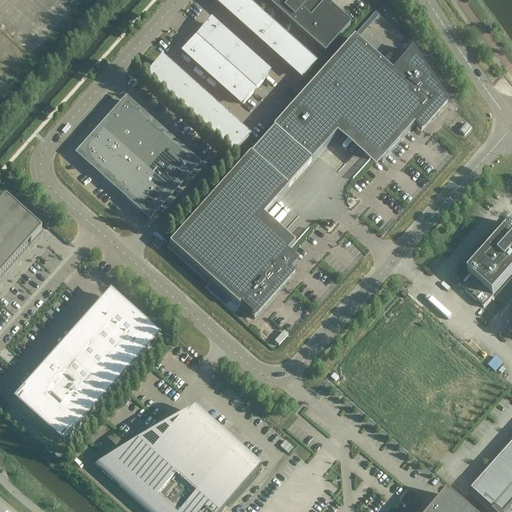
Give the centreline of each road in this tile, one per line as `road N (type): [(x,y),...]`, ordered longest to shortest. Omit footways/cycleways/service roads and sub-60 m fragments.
road 1 (unclassified): [(41,171),(54,192),(274,376),(301,362),(511,124)]
road 2 (unclassified): [(41,171),(46,146),(178,0)]
road 3 (unknown): [(60,264),(77,279),(79,296),(5,396)]
road 4 (unclassified): [(511,124),(426,0)]
